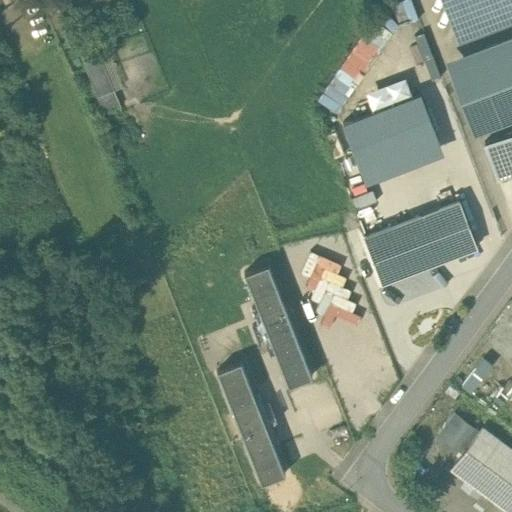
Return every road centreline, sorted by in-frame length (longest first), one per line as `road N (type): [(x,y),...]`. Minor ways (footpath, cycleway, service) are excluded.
road 1 (residential): [(511,265),(369,466),(377,493),(402,511)]
road 2 (residential): [(0,423),(117,511)]
